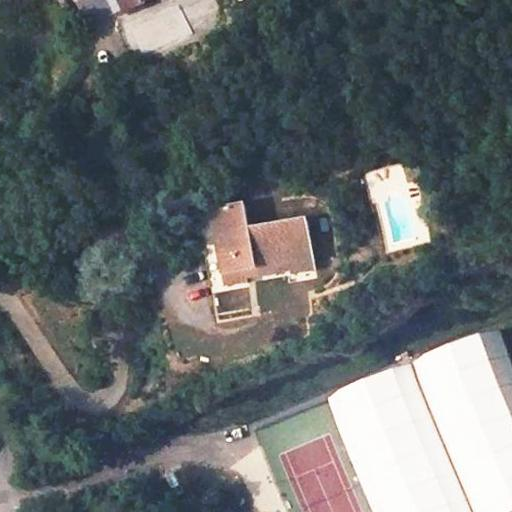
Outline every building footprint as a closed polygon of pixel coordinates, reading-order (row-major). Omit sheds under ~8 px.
[(111,0),(119,16),(128,11),(123,0),(111,0)] [(123,0),(128,11),(151,0),(123,0)] [(0,117),(0,126),(3,129),(15,121),(7,112),(0,117)] [(287,262),(290,274),(317,269),(307,218),(250,229),(246,204),(216,209),(229,271),(287,262)] [(511,511),(511,363),(500,330),(333,388),(376,511),(383,511),(418,500),(417,496),(431,491),(438,511),(511,511)]
